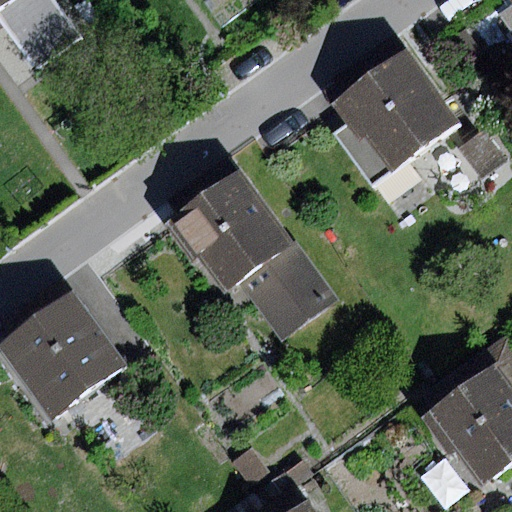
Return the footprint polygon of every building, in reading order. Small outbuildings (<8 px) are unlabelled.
[(14,0),(0,10),(0,19),(37,71),(83,38),(56,0),(14,0)] [(0,0),(0,10),(14,0),(0,0)] [(511,0),(508,0),(511,5),(511,8),(501,17),(511,31),(511,0)] [(464,31),(449,41),(466,66),(481,55),(464,31)] [(405,51),(332,104),(347,124),(333,135),(372,188),(459,124),(405,51)] [(511,111),(503,118),(511,130),(511,111)] [(482,133),(461,151),(480,174),(501,156),(482,133)] [(240,170),(166,226),(220,297),(237,284),(294,241),(240,170)] [(339,300),(294,241),(237,284),(283,342),(339,300)] [(72,294),(0,347),(0,351),(51,420),(125,365),(72,294)] [(511,388),(496,367),(428,417),(479,486),(511,462),(511,388)] [(252,450),(234,463),(250,487),(269,474),(252,450)] [(267,511),(254,494),(229,511),(267,511)]
